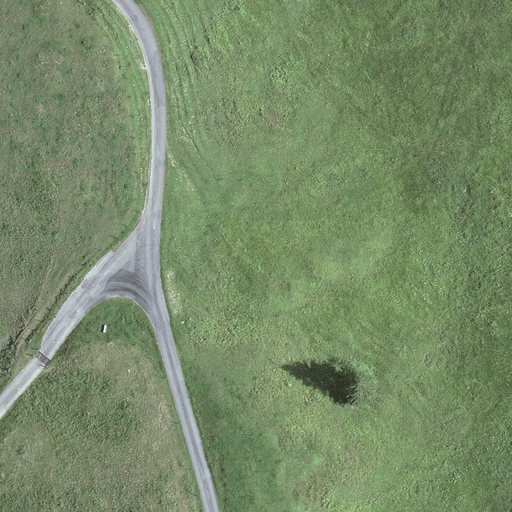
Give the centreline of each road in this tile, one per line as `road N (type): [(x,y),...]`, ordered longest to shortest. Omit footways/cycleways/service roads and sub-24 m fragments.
road 1 (track): [(121,0),(142,28),(156,75),(148,257)]
road 2 (track): [(148,257),(211,511)]
road 3 (track): [(148,257),(77,305),(0,407)]
